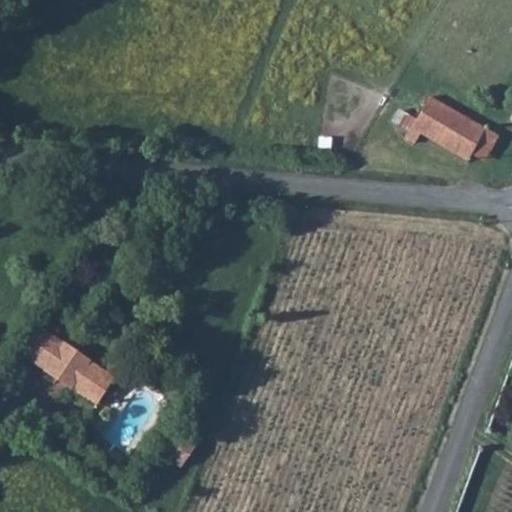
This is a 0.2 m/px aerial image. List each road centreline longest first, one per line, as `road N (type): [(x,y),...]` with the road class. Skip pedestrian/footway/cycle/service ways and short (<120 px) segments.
road 1 (unclassified): [(0,150),(511,204)]
road 2 (unknown): [(184,172),(59,403),(0,484)]
road 3 (unclassified): [(511,296),(433,511)]
